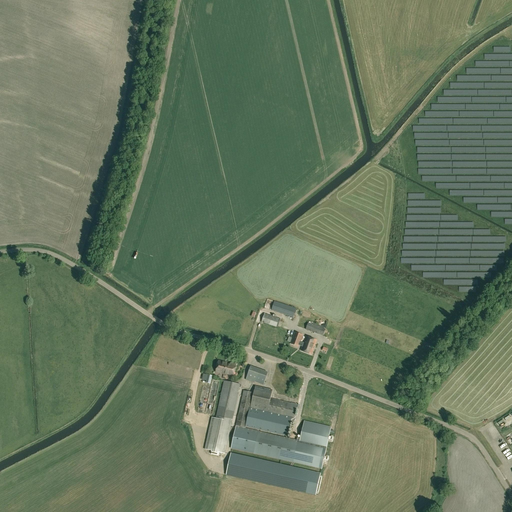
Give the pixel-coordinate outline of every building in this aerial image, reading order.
[(274,301),(271,310),(293,318),(296,309),(274,301)] [(290,331),(289,331),(292,322),(264,313),(262,322),(277,327),(275,334),(287,338),(290,331)] [(323,336),(326,329),(308,323),(306,329),(323,336)] [(301,351),(311,355),(317,340),(306,336),(304,343),(300,342),(303,335),(295,332),(291,344),(299,346),(299,345),(302,347),(301,351)] [(218,361),(216,372),(223,374),(224,373),(234,375),(236,366),(236,364),(230,362),(230,364),(225,363),(225,362),(218,361)] [(251,366),(246,380),(254,383),(255,382),(264,385),(268,372),(251,366)] [(226,454),(241,387),(225,383),(217,418),(213,417),(206,449),(213,451),(212,454),(219,456),(220,452),(226,454)] [(244,393),(231,448),(321,469),(323,460),(324,460),(328,461),(329,456),(325,455),(324,455),(327,441),(328,441),(333,442),(334,437),(329,436),(328,435),(330,427),(304,421),(300,441),(298,440),(297,442),(259,434),(259,433),(246,430),(246,428),(288,438),(292,420),(295,421),(298,407),(289,405),(271,401),(273,392),(256,389),(255,395),(244,393)] [(231,453),(226,475),(315,495),(316,491),(319,492),(322,477),(319,476),(320,473),(231,453)]
